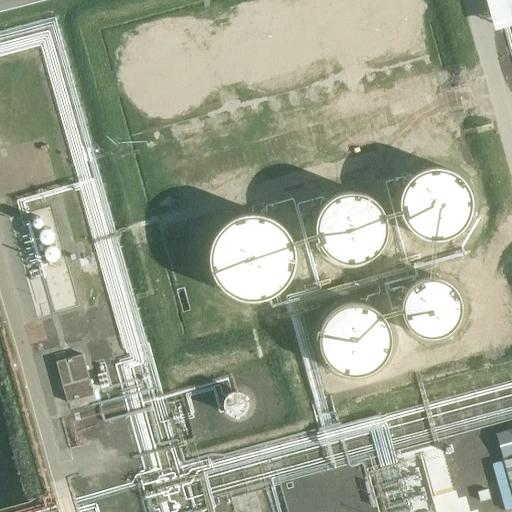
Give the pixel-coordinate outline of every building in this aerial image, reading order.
[(511,0),(485,0),(494,29),(511,24),(511,0)] [(447,130),(424,137),(427,150),(451,144),(447,130)] [(429,164),(424,166),(420,168),(417,171),(414,173),(411,176),(409,180),(407,184),(406,185),(405,188),(405,190),(404,193),(404,197),(404,199),(404,202),(404,205),(405,206),(405,209),(406,211),(407,214),(408,215),(409,218),(410,219),(411,220),(413,223),(416,226),(420,229),(423,231),(428,233),(432,234),(437,235),(441,235),(446,235),(450,234),(454,232),(459,230),(462,228),(465,226),(466,225),(467,224),(469,221),(470,220),(472,218),(474,214),(475,209),(476,206),(477,203),(477,202),(477,199),(477,196),(476,193),(476,191),(475,188),(474,184),(473,181),(471,179),(468,175),(466,173),(464,171),(462,169),(459,167),(455,165),(451,163),(448,163),(445,162),(440,162),(437,162),(434,162),(431,163),(429,164)] [(359,187),(356,186),(352,186),(349,187),(346,187),(342,189),(339,190),(336,191),(332,194),(329,197),(326,200),(323,204),(322,207),(320,210),(319,212),(319,215),(318,218),(318,220),(318,223),(318,226),(318,228),(319,231),(319,234),(320,235),(321,238),(322,241),(324,243),(326,246),(327,247),(329,249),(330,250),(334,253),(336,255),(339,256),(343,258),(348,259),(351,259),(354,260),(357,260),(360,259),(364,258),(367,257),(370,256),(374,254),(378,251),(381,248),(383,246),(384,245),(386,241),(388,237),(389,234),(390,232),(390,231),(391,228),(391,226),(391,223),(391,222),(391,219),(391,217),(390,214),(389,210),(387,206),(384,202),(383,199),(379,196),(377,194),(375,192),(371,190),(366,188),(362,187),(359,187)] [(270,213),(265,212),(262,211),(259,211),(255,210),(252,210),(247,211),(244,212),(241,212),(238,214),(235,215),(231,217),(228,219),(225,221),(223,224),(222,225),(220,227),(218,230),(216,233),(215,236),(214,239),(213,242),(212,245),(212,247),(211,250),(211,253),(211,255),(212,258),(212,262),(213,265),(214,268),(215,271),(217,275),(218,277),(221,281),(224,284),(228,287),(229,288),(232,290),(237,293),(240,294),(243,295),(248,296),(253,296),(256,296),(259,296),(264,295),(269,294),(274,292),(277,290),(279,288),(283,285),(287,282),(290,278),(291,275),(293,272),(294,269),(295,267),(295,266),(296,263),(297,261),(297,258),(297,255),(297,253),(297,250),(297,246),(296,245),(296,241),(295,238),(293,235),(291,231),(289,228),(287,226),(286,224),(284,222),(280,219),(277,217),(274,215),(270,213)] [(39,218),(38,218),(37,218),(36,218),(35,219),(34,219),(34,220),(34,221),(33,221),(33,222),(33,223),(34,224),(34,225),(35,226),(36,226),(36,227),(37,227),(38,227),(39,227),(40,226),(41,226),(41,225),(42,225),(42,224),(42,223),(42,222),(42,221),(42,220),(41,220),(41,219),(40,219),(40,218),(39,218)] [(50,230),(49,230),(48,230),(47,229),(47,230),(46,230),(45,230),(44,230),(43,231),(42,231),(42,232),(41,232),(41,233),(40,234),(40,235),(40,236),(40,237),(40,238),(40,239),(41,240),(41,241),(42,241),(42,242),(43,243),(44,243),(45,244),(46,244),(47,244),(48,244),(49,244),(50,244),(50,243),(51,243),(52,242),(53,242),(53,241),(53,240),(54,240),(54,239),(54,238),(54,237),(54,236),(54,235),(54,234),(53,233),(53,232),(52,232),(52,231),(51,231),(51,230),(50,230)] [(55,247),(54,247),(53,246),(52,246),(51,246),(50,247),(49,247),(48,248),(47,248),(47,249),(46,249),(46,250),(45,251),(45,252),(45,253),(45,254),(45,255),(45,256),(45,257),(46,257),(46,258),(47,259),(48,259),(48,260),(49,260),(50,260),(50,261),(51,261),(52,261),(53,261),(54,261),(55,260),(56,260),(57,259),(57,258),(58,258),(58,257),(59,257),(59,256),(59,255),(59,254),(59,253),(59,252),(59,251),(58,250),(58,249),(57,249),(57,248),(56,248),(56,247),(55,247)] [(465,307),(465,306),(465,303),(464,301),(464,299),(463,297),(462,293),(461,291),(459,289),(457,286),(455,284),(452,282),(450,280),(448,279),(445,278),(442,277),(440,277),(437,276),(434,276),(431,277),(429,277),(426,278),(424,279),(420,280),(418,282),(415,284),(413,285),(412,288),(410,290),(409,292),(407,295),(406,298),(405,301),(405,304),(405,307),(405,309),(406,312),(406,315),(407,316),(408,319),(409,321),(410,323),(412,325),(414,328),(416,329),(418,331),(420,333),(424,334),(427,335),(429,336),(432,336),(435,336),(439,336),(441,336),(444,335),(447,334),(449,333),(451,331),(454,330),(456,328),(458,326),(460,323),(462,320),(463,317),(464,315),(464,312),(465,310),(465,307)] [(367,302),(362,301),(357,300),(353,300),(348,301),(344,302),(341,303),(338,304),(334,307),(331,310),(329,312),(327,314),(324,318),(323,320),(321,323),(320,326),(320,329),(319,332),(319,333),(319,335),(319,338),(319,341),(319,344),(320,347),(321,348),(322,351),(322,353),(324,355),(325,357),(326,359),(327,360),(328,361),(330,364),(334,366),(338,369),(341,370),(343,371),(348,373),(352,373),(357,373),(361,373),(366,372),(370,370),(374,368),(378,366),(381,363),(382,361),(384,359),(387,355),(388,354),(389,351),(390,348),(391,347),(391,344),(391,343),(392,341),(392,338),(392,335),(392,333),(392,332),(391,329),(390,325),(388,320),(387,318),(386,316),(383,313),(381,311),(380,310),(377,308),(375,306),(371,304),(367,302)] [(94,395),(83,354),(56,362),(67,402),(94,395)] [(240,395),(239,394),(238,394),(237,394),(236,394),(235,394),(233,394),(232,394),(231,395),(230,395),(228,396),(228,397),(227,397),(226,398),(225,399),(225,400),(224,401),(224,402),(223,403),(223,404),(223,405),(223,406),(223,407),(223,408),(223,409),(223,410),(223,411),(224,412),(224,413),(225,414),(225,415),(226,416),(228,417),(229,418),(230,418),(231,419),(232,419),(233,419),(235,419),(236,419),(237,419),(238,419),(240,419),(241,418),(242,418),(243,417),(244,416),(245,415),(246,414),(246,413),(247,412),(247,411),(247,410),(248,410),(248,409),(248,408),(248,407),(248,406),(248,405),(248,404),(248,403),(247,402),(247,401),(246,400),(246,399),(245,399),(245,398),(244,398),(243,397),(242,396),(241,396),(240,395)] [(511,429),(497,434),(511,487),(511,429)] [(273,511),(270,496),(259,499),(261,511),(273,511)] [(423,511),(421,502),(382,511),(423,511)]
